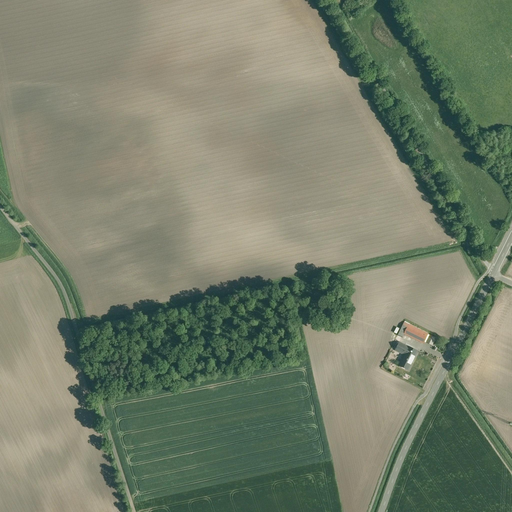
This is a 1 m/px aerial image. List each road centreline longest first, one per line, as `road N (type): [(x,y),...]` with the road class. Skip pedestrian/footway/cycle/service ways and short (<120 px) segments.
road 1 (unclassified): [(0,207),(67,299),(134,511)]
road 2 (unclassified): [(332,0),(495,270)]
road 3 (tertiary): [(492,275),(381,511)]
